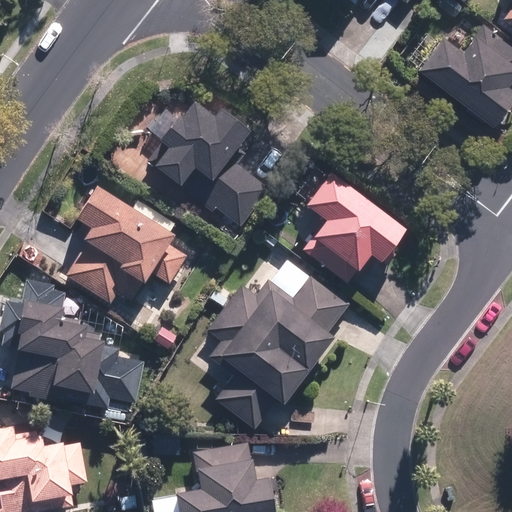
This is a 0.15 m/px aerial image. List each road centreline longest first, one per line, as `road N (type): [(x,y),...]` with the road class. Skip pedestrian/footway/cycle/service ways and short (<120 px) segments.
road 1 (residential): [(205,0),(510,240)]
road 2 (residential): [(510,240),(413,371),(388,424),(395,511)]
road 3 (residential): [(0,164),(117,0)]
